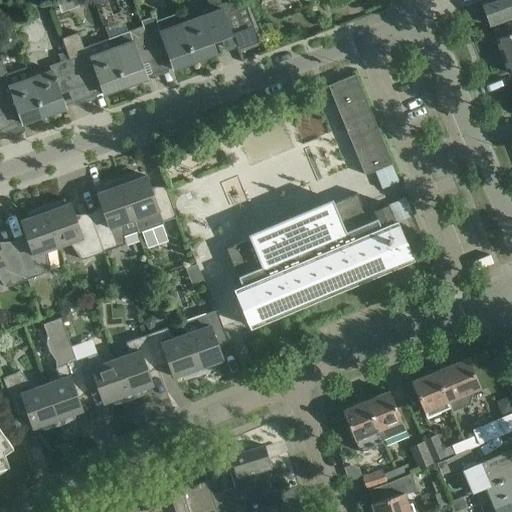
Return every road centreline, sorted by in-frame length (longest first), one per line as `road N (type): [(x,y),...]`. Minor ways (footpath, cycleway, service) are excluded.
road 1 (residential): [(0,167),(424,18)]
road 2 (residential): [(28,511),(89,470),(290,381)]
road 3 (residential): [(290,381),(500,296)]
road 4 (residential): [(511,221),(424,18)]
road 5 (residential): [(331,511),(290,381)]
